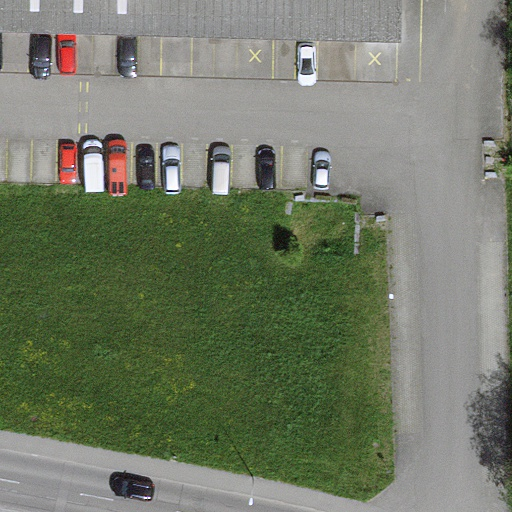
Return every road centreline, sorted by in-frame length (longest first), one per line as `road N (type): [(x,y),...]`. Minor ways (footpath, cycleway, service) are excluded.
road 1 (unknown): [(469,138),(0,106)]
road 2 (residential): [(0,475),(155,511)]
